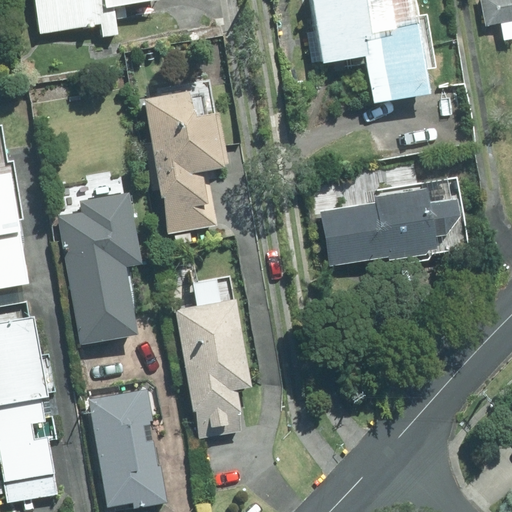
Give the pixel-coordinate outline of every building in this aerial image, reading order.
[(37,0),(42,31),(104,22),(106,34),(119,32),(114,5),(145,0),(37,0)] [(316,0),(326,60),(369,53),(377,101),(431,92),(427,68),(435,66),(427,14),(372,22),(368,0),(316,0)] [(511,0),(482,0),(488,24),(511,19),(511,0)] [(192,88),(145,97),(170,233),(218,224),(207,168),(231,163),(221,109),(197,114),(192,88)] [(3,124),(0,124),(0,285),(31,280),(3,124)] [(322,210),(331,264),(440,247),(438,233),(451,231),(450,220),(461,218),(457,195),(432,199),(430,184),(377,192),(378,201),(322,210)] [(84,210),(60,214),(84,343),(139,333),(127,266),(145,263),(132,191),(82,200),(84,210)] [(238,296),(176,307),(200,442),(249,433),(240,386),(253,383),(238,296)] [(35,315),(0,321),(0,430),(13,500),(60,492),(47,418),(54,417),(35,315)] [(511,408),(511,377),(496,392),(511,408)] [(90,398),(109,506),(168,496),(149,387),(90,398)]
